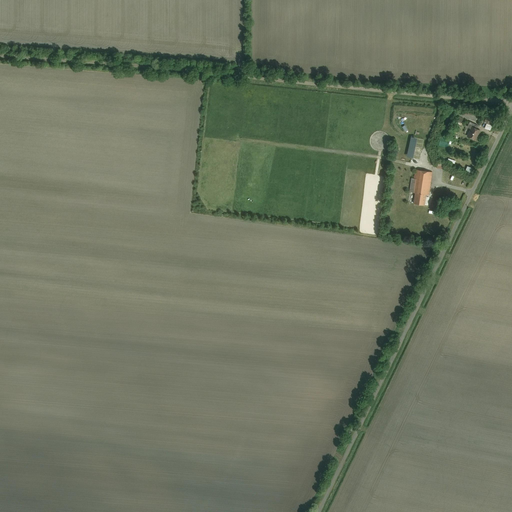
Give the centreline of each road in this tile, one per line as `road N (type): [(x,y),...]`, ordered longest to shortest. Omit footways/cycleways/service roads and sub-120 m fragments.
road 1 (track): [(0,54),(511,102)]
road 2 (track): [(319,511),(511,109)]
